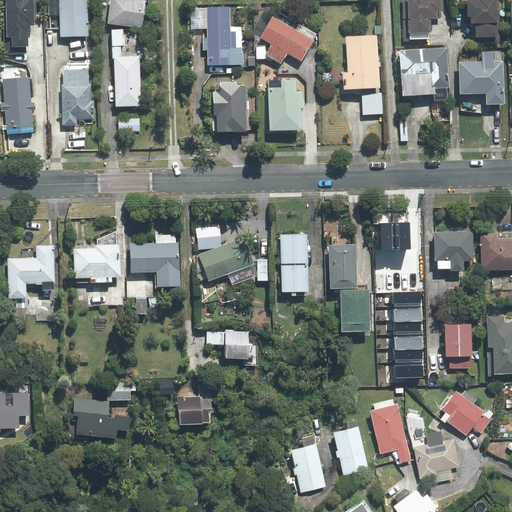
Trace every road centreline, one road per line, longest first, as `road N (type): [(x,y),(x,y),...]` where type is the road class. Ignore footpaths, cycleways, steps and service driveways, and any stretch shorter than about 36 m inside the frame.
road 1 (unclassified): [(0,186),(511,172)]
road 2 (unknown): [(54,201),(59,424)]
